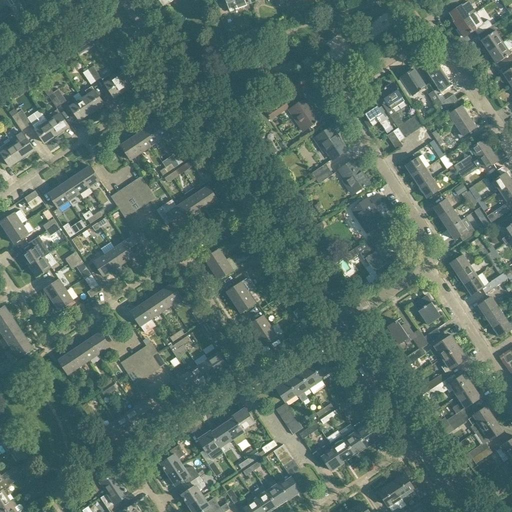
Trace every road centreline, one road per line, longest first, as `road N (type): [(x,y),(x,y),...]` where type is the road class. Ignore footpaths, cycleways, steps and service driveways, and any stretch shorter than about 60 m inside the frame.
road 1 (residential): [(427,269),(425,231),(343,109),(347,87),(431,35),(511,143)]
road 2 (unclassified): [(0,266),(50,338),(177,252)]
road 3 (residential): [(258,374),(130,458),(163,511)]
road 4 (unclassified): [(179,78),(0,195)]
road 5 (unclassified): [(343,322),(260,199)]
road 6 (residential): [(511,391),(427,269)]
road 7 (unclassified): [(258,374),(177,252)]
road 8 (unclassified): [(260,199),(179,78)]
road 9 (unclassified): [(421,439),(343,322)]
road 10 (residential): [(314,511),(421,439)]
